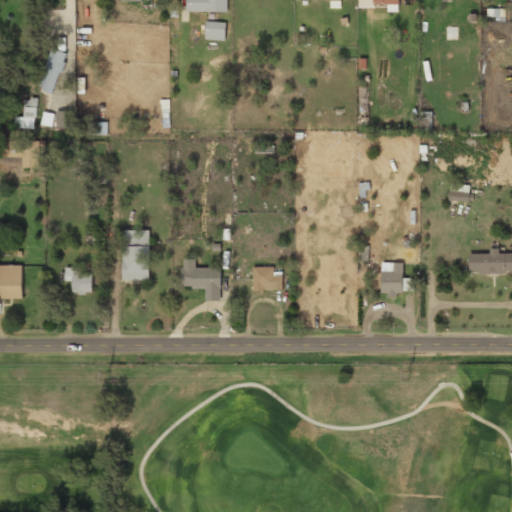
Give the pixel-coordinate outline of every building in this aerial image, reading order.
[(187,0),(187,13),(227,12),(227,0),(187,0)] [(330,0),(330,7),(340,8),(340,0),(330,0)] [(358,0),(358,6),(387,6),(387,11),(398,11),(398,0),(358,0)] [(226,22),(206,21),(205,39),(225,40),(226,22)] [(456,47),(456,34),(447,34),(447,47),(456,47)] [(65,54),(50,50),(38,90),(54,94),(65,54)] [(70,125),(69,112),(58,113),(59,126),(70,125)] [(22,129),(33,126),(30,116),(19,119),(22,129)] [(107,122),(89,122),(89,134),(107,134),(107,122)] [(7,140),(38,140),(38,167),(21,167),(21,155),(7,155),(7,140)] [(451,200),(466,202),(467,192),(452,191),(451,200)] [(149,231),(122,231),(122,281),(149,281),(149,231)] [(511,253),(468,253),(468,275),(511,275),(511,253)] [(196,260),(181,260),(180,289),(205,289),(205,301),(220,302),(221,270),(196,269),(196,260)] [(402,297),(403,264),(381,263),(381,296),(402,297)] [(0,266),(22,266),(21,298),(0,297),(0,266)] [(282,291),(282,268),(252,268),(252,291),(282,291)] [(92,270),(64,270),(64,283),(72,283),(72,294),(92,294),(92,270)]
